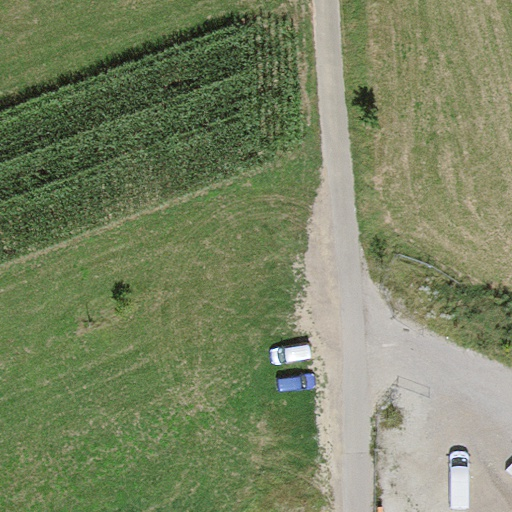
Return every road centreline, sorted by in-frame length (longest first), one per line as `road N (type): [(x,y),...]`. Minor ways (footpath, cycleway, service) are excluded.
road 1 (track): [(351,330),(327,0)]
road 2 (residential): [(362,511),(351,330)]
